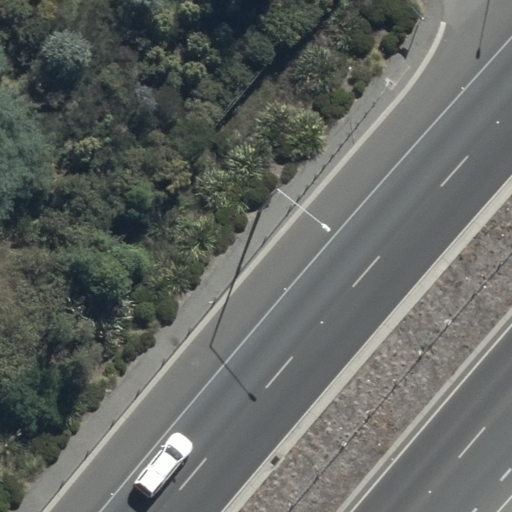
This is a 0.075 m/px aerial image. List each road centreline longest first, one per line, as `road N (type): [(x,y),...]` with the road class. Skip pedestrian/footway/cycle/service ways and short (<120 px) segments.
road 1 (trunk): [(163,511),(511,107)]
road 2 (trunk): [(511,398),(415,511)]
